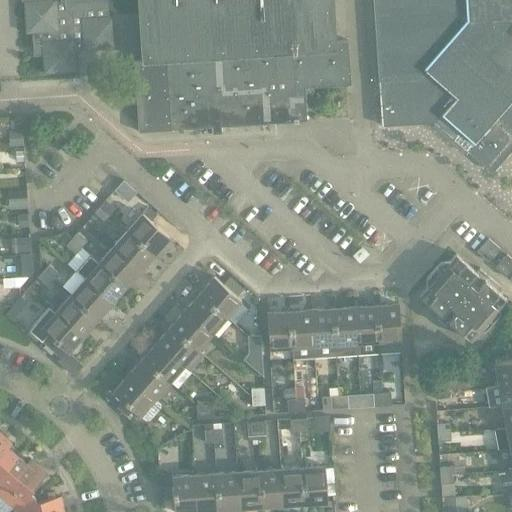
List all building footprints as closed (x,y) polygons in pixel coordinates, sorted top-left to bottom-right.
[(25,0),(26,1),(23,1),(25,33),(31,33),(33,56),(42,55),(43,74),(76,71),(74,51),(115,49),(113,16),(108,17),(106,0),(25,0)] [(138,132),(170,130),(210,127),(211,134),(222,133),(222,127),(306,121),(304,88),(350,85),(348,40),(335,41),(332,0),(137,0),(142,60),(134,61),(138,132)] [(511,0),(372,0),(381,126),(435,122),(440,126),(492,172),(511,148),(511,0)] [(23,131),(11,131),(12,146),(24,145),(23,131)] [(26,191),(11,192),(12,210),(27,209),(26,191)] [(99,207),(109,215),(115,209),(105,200),(99,207)] [(109,215),(99,207),(94,213),(103,221),(109,215)] [(127,231),(154,255),(169,237),(142,213),(127,231)] [(28,214),(20,215),(20,227),(29,227),(28,214)] [(112,246),(140,270),(154,255),(127,231),(112,246)] [(71,239),(80,247),(86,241),(76,233),(71,239)] [(30,237),(18,238),(19,253),(31,253),(30,237)] [(80,247),(71,239),(65,245),(75,254),(80,247)] [(488,239),(477,252),(488,261),(499,248),(488,239)] [(140,270),(112,246),(98,263),(125,287),(140,270)] [(359,261),(368,253),(362,247),(353,254),(359,261)] [(31,254),(20,255),(22,278),(26,278),(27,276),(33,271),(31,254)] [(75,271),(84,279),(111,303),(125,287),(98,263),(89,255),(75,271)] [(426,289),(419,297),(439,313),(435,318),(446,327),(449,323),(470,340),(477,332),(486,331),(499,316),(499,307),(506,299),(496,291),(500,287),(479,269),(476,272),(455,255),(450,262),(440,263),(426,280),(426,289)] [(511,270),(511,259),(506,255),(495,268),(506,278),(511,270)] [(42,271),(52,280),(58,273),(48,265),(42,271)] [(52,280),(42,271),(37,278),(46,286),(52,280)] [(199,294),(225,317),(241,300),(214,277),(199,294)] [(22,278),(14,278),(15,286),(19,286),(22,282),(26,278),(22,278)] [(70,295),(97,319),(111,303),(84,279),(70,295)] [(185,310),(211,334),(225,317),(199,294),(185,310)] [(55,311),(83,336),(97,319),(70,295),(55,311)] [(379,353),(402,352),(398,304),(376,306),(379,353)] [(19,311),(13,305),(4,316),(11,321),(19,311)] [(354,307),(357,355),(379,353),(376,306),(354,307)] [(49,307),(29,330),(42,342),(42,341),(61,357),(66,351),(68,353),(83,336),(55,311),(55,312),(49,307)] [(354,307),(332,309),(335,356),(357,355),(354,307)] [(332,309),(311,310),(314,358),(335,356),(332,309)] [(211,334),(185,310),(170,326),(197,350),(211,334)] [(292,347),(293,359),(314,358),(311,310),(289,311),(291,347),(292,347)] [(291,347),(289,311),(267,313),(269,349),(291,347)] [(156,343),(182,366),(188,371),(203,355),(197,350),(170,326),(156,343)] [(247,345),(260,344),(260,335),(247,336),(247,345)] [(142,358),(169,382),(182,366),(156,343),(142,358)] [(260,344),(247,345),(248,353),(261,352),(260,344)] [(59,359),(57,361),(72,373),(73,372),(80,364),(68,353),(66,351),(61,357),(59,359)] [(436,353),(437,361),(451,360),(450,351),(436,353)] [(127,375),(154,398),(169,382),(142,358),(127,375)] [(492,386),(511,382),(511,359),(494,363),(497,377),(482,379),(484,387),(492,386)] [(154,398),(127,375),(112,392),(122,401),(117,407),(126,416),(132,410),(139,415),(154,398)] [(435,391),(447,390),(446,380),(434,381),(435,391)] [(488,410),(502,407),(511,405),(511,382),(492,386),(484,387),(488,410)] [(393,384),(381,385),(382,393),(381,393),(382,405),(391,404),(390,392),(394,392),(393,384)] [(251,397),(264,397),(263,387),(250,389),(251,397)] [(382,405),(381,393),(373,393),(374,406),(382,405)] [(339,408),(338,395),(322,396),(323,409),(339,408)] [(338,395),(339,408),(348,407),(347,395),(338,395)] [(264,397),(251,397),(252,406),(265,405),(264,397)] [(296,411),(295,398),(287,399),(288,411),(296,411)] [(295,398),(296,411),(305,410),(304,398),(295,398)] [(205,418),(204,405),(196,405),(196,418),(205,418)] [(204,405),(205,418),(214,418),(213,405),(204,405)] [(511,405),(502,407),(506,427),(495,428),(496,429),(506,428),(511,426),(511,405)] [(448,413),(436,414),(437,424),(449,423),(448,413)] [(298,419),(299,431),(308,431),(307,418),(298,419)] [(278,420),(279,433),(299,431),(298,419),(278,420)] [(255,422),(256,435),(265,434),(264,421),(255,422)] [(256,435),(255,422),(247,422),(248,435),(256,435)] [(438,433),(450,432),(449,423),(437,424),(438,433)] [(511,426),(506,428),(496,429),(499,449),(510,448),(510,450),(511,449),(511,426)] [(212,429),(213,442),(222,441),(221,428),(212,429)] [(213,442),(212,429),(204,429),(205,442),(213,442)] [(450,432),(438,433),(438,440),(450,440),(450,432)] [(0,473),(16,455),(8,448),(12,444),(0,433),(0,473)] [(0,494),(15,508),(35,496),(31,492),(46,475),(28,459),(25,463),(16,455),(0,473),(0,494)] [(441,476),(453,475),(452,465),(440,466),(441,476)] [(301,468),(304,503),(327,502),(324,466),(301,468)] [(280,469),(282,505),(304,503),(301,468),(280,469)] [(258,471),(261,506),(282,505),(280,469),(258,471)] [(236,472),(239,508),(261,506),(258,471),(236,472)] [(215,474),(217,509),(239,508),(236,472),(215,474)] [(193,475),(194,489),(196,511),(217,509),(215,474),(193,475)] [(173,511),(196,511),(194,489),(193,475),(171,477),(171,486),(164,486),(165,499),(172,499),(173,511)] [(15,508),(15,511),(63,511),(60,496),(37,502),(35,496),(15,508)] [(442,497),(442,498),(442,511),(455,511),(455,496),(442,497)]
